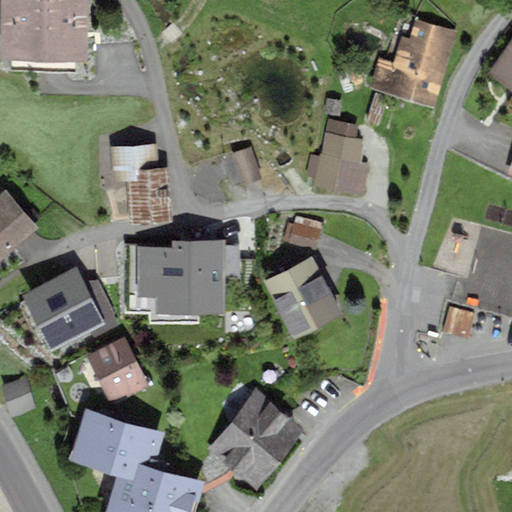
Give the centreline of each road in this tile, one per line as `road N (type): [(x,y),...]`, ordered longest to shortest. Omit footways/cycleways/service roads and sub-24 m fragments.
road 1 (residential): [(511,13),(480,49),(455,97),(407,263)]
road 2 (residential): [(407,263),(381,222),(352,206),(319,201),(202,211)]
road 3 (tertiary): [(402,390),(326,445),(276,511)]
road 4 (residential): [(407,263),(396,353),(402,390)]
